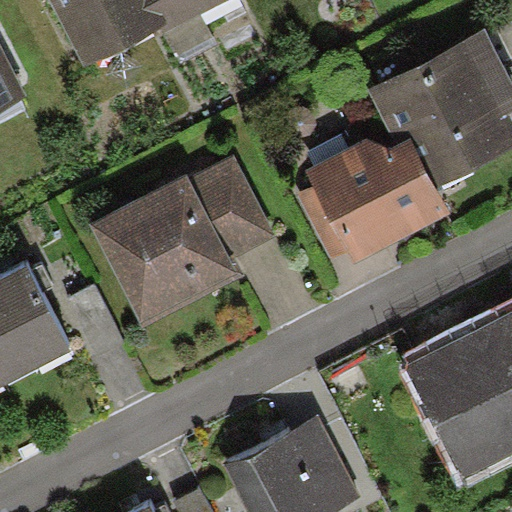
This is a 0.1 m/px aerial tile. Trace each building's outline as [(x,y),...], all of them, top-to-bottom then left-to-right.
[(161,0),(57,0),(84,52),(158,14),(166,9),(161,0)] [(161,0),(166,9),(158,14),(164,24),(211,0),(161,0)] [(511,62),(486,13),(368,73),(394,124),(410,116),(437,168),(511,129),(511,97),(511,95),(511,94),(511,62)] [(0,28),(0,93),(27,80),(0,28)] [(369,121),(307,152),(312,161),(351,238),(354,245),(451,196),(437,168),(410,116),(394,124),(391,126),(369,121)] [(234,145),(193,166),(234,246),(275,225),(234,145)] [(146,317),(245,268),(234,246),(193,166),(188,155),(89,205),(146,317)] [(326,250),(351,238),(312,161),(288,173),(326,250)] [(0,259),(0,359),(3,366),(72,330),(28,245),(0,259)] [(125,334),(95,275),(68,288),(97,348),(125,334)] [(511,290),(406,344),(465,459),(511,435),(511,290)] [(225,451),(256,511),(307,511),(360,485),(318,403),(225,451)] [(217,511),(200,479),(175,492),(185,511),(217,511)] [(100,511),(164,511),(151,486),(100,511)]
